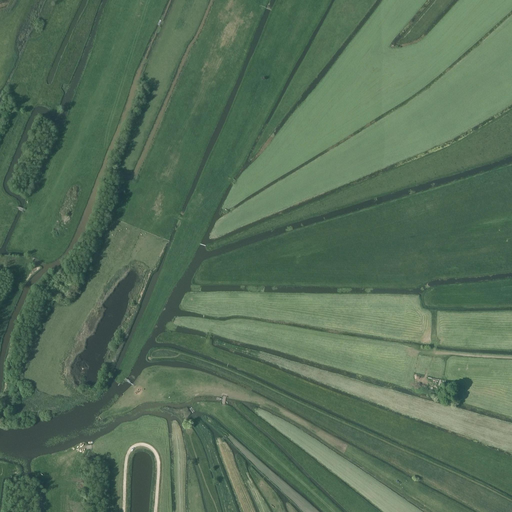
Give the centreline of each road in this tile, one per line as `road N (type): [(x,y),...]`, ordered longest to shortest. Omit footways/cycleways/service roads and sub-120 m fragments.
road 1 (track): [(511,284),(442,291),(434,305),(434,352),(233,322),(215,324),(205,344)]
road 2 (track): [(154,511),(158,465),(148,446),(130,451),(124,511)]
